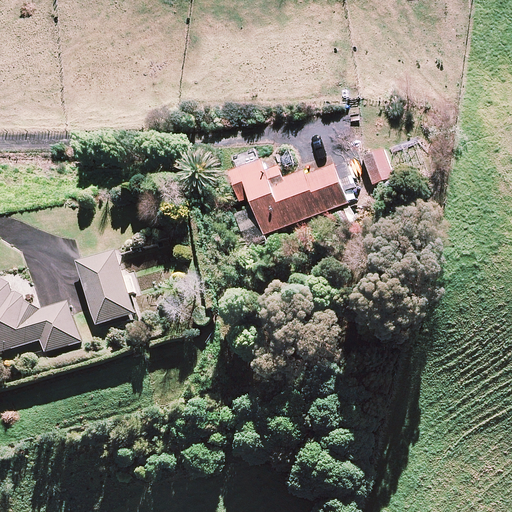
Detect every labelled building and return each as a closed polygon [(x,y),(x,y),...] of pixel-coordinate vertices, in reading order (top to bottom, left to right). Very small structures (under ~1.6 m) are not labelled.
[(390,111),(370,110),(369,129),(389,131),(390,111)] [(397,179),(388,151),(366,158),(375,186),(397,179)] [(350,205),(332,156),(298,169),(297,166),(283,171),(282,169),(267,174),(262,162),(232,173),(242,202),(254,198),(267,235),(350,205)] [(132,273),(126,275),(119,252),(82,262),(99,325),(137,314),(131,295),(138,293),(132,273)] [(14,280),(0,283),(0,353),(44,341),(46,351),(81,341),(71,303),(36,313),(31,300),(21,303),(14,280)]
